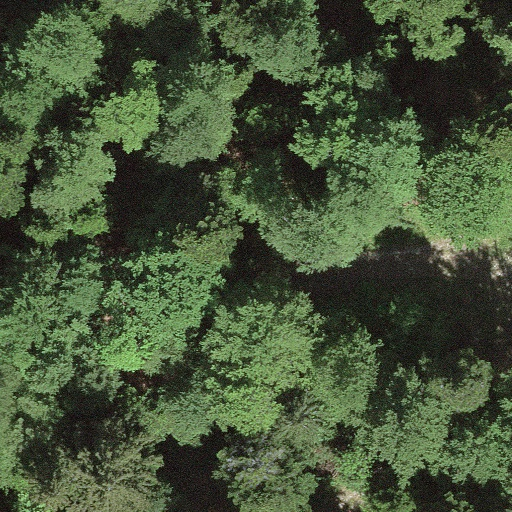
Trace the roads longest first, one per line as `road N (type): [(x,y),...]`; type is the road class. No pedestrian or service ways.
road 1 (track): [(0,331),(141,294),(377,269),(511,230)]
road 2 (track): [(383,511),(444,444),(511,248)]
